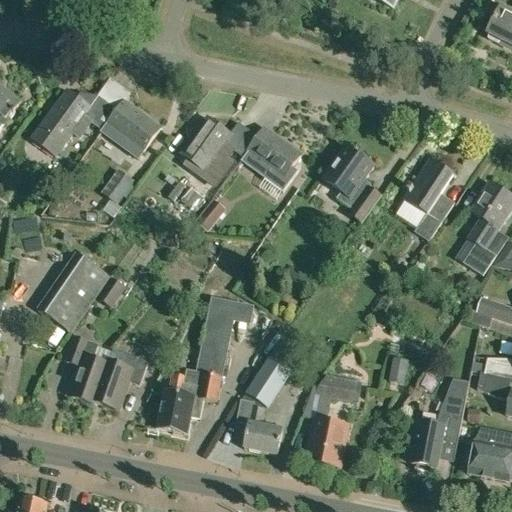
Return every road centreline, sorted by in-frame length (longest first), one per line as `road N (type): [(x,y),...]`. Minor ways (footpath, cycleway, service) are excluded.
road 1 (primary): [(349,511),(4,444)]
road 2 (residential): [(409,108),(159,61)]
road 3 (residential): [(159,61),(0,30)]
